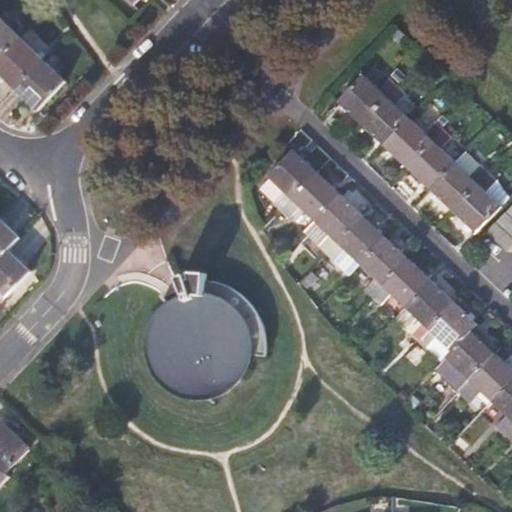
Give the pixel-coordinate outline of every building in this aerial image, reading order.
[(0,44),(11,33),(0,22),(0,44)] [(0,44),(0,70),(9,79),(33,55),(11,33),(0,44)] [(9,79),(33,102),(56,78),(33,55),(9,79)] [(373,83),(358,68),(333,94),(356,116),(391,79),(383,72),(373,83)] [(399,87),(391,79),(356,116),(379,138),(404,112),(389,97),(399,87)] [(379,138),(390,149),(402,160),(437,123),(430,116),(420,126),(414,121),(404,112),(379,138)] [(444,129),(437,123),(402,160),(411,169),(424,181),(449,155),(435,141),(445,130),(444,129)] [(253,178),(277,200),(311,165),(287,142),(253,178)] [(483,166),(459,145),(449,155),(424,181),(447,203),(483,166)] [(294,197),(310,212),(334,187),(311,165),(277,200),(284,207),(294,197)] [(506,188),(483,166),(447,203),(470,225),(506,188)] [(300,223),(316,238),(322,244),(356,209),(348,200),(334,187),(310,212),(300,223)] [(511,203),(504,197),(495,206),(511,223),(511,203)] [(485,216),(505,235),(511,227),(511,223),(495,206),(485,216)] [(379,231),(369,220),(356,209),(322,244),(337,258),(345,265),(355,255),(379,231)] [(0,246),(2,244),(14,232),(0,218),(0,246)] [(360,280),(368,287),(402,252),(379,231),(355,255),(370,269),(360,280)] [(25,266),(2,244),(0,246),(0,288),(2,291),(25,266)] [(387,285),(402,300),(425,275),(402,252),(368,287),(376,296),(387,285)] [(258,343),(255,318),(247,302),(232,286),(216,277),(203,273),(203,269),(197,265),(188,265),(187,267),(187,272),(183,273),(182,269),(181,267),(179,267),(175,268),(174,269),(174,272),(179,288),(164,295),(152,306),(145,320),(141,341),(145,359),(156,374),(171,385),(189,390),(209,387),(216,385),(231,374),(237,368),(243,354),(245,348),(257,350),(258,343)] [(408,325),(416,333),(450,298),(425,275),(402,300),(417,314),(408,325)] [(416,333),(439,356),(468,325),(473,320),(450,298),(416,333)] [(433,362),(455,384),(491,348),(468,325),(439,356),(433,362)] [(474,381),(488,395),(511,370),(511,356),(506,351),(500,357),(491,348),(455,384),(463,392),(474,381)] [(493,420),(501,427),(511,415),(511,370),(488,395),(503,409),(493,420)] [(511,431),(511,415),(501,427),(509,435),(511,431)] [(0,454),(18,435),(0,418),(0,454)]
